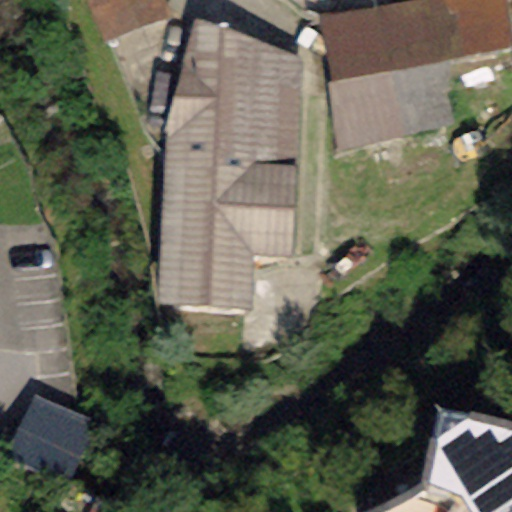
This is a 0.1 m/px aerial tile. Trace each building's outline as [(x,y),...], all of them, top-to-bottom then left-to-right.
[(163,0),(86,0),(104,43),(170,16),(163,0)] [(419,0),(314,21),(340,151),(457,128),(447,77),(511,64),(511,56),(500,0),(419,0)] [(301,60),(195,19),(163,126),(157,307),(250,317),(254,255),(291,255),(301,60)] [(20,458),(81,484),(103,433),(42,407),(20,458)] [(511,511),(511,429),(439,412),(424,489),(378,511),(511,511)]
